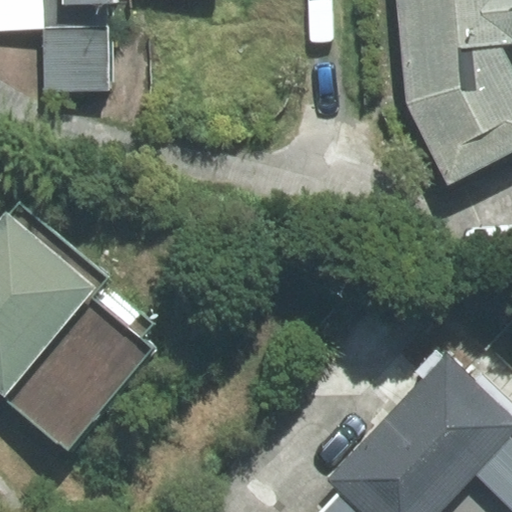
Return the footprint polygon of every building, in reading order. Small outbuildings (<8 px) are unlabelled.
[(0,0),(0,30),(52,29),(54,92),(122,90),(120,2),(137,1),(136,0),(0,0)] [(511,157),(511,0),(406,0),(418,102),(461,184),(511,157)] [(0,376),(25,396),(114,283),(20,208),(5,227),(0,223),(0,376)] [(338,478),(459,344),(382,275),(261,408),(338,478)] [(511,392),(459,344),(338,478),(349,488),(375,511),(455,511),(511,449),(511,392)] [(511,511),(511,449),(455,511),(511,511)] [(375,511),(349,488),(327,511),(375,511)]
